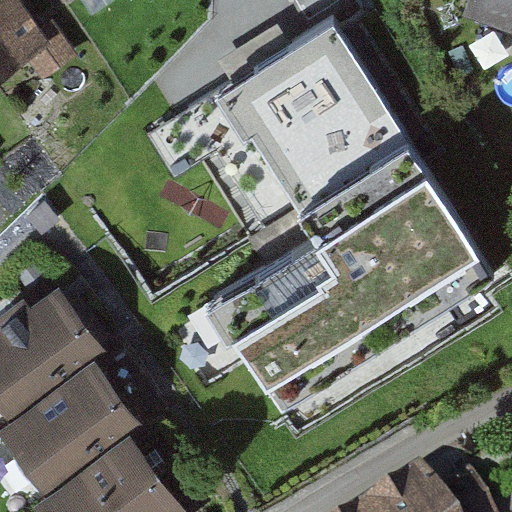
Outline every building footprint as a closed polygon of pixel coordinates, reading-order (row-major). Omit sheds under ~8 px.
[(17,0),(0,0),(0,63),(42,34),(17,0)] [(511,0),(497,0),(491,18),(511,25),(511,0)] [(218,298),(303,440),(511,315),(511,314),(335,19),(150,130),(174,170),(207,150),(275,264),(218,298)] [(69,285),(0,337),(0,381),(31,422),(18,431),(66,493),(52,504),(58,511),(191,511),(204,502),(154,437),(165,428),(113,360),(121,353),(69,285)] [(479,511),(459,477),(397,511),(479,511)]
